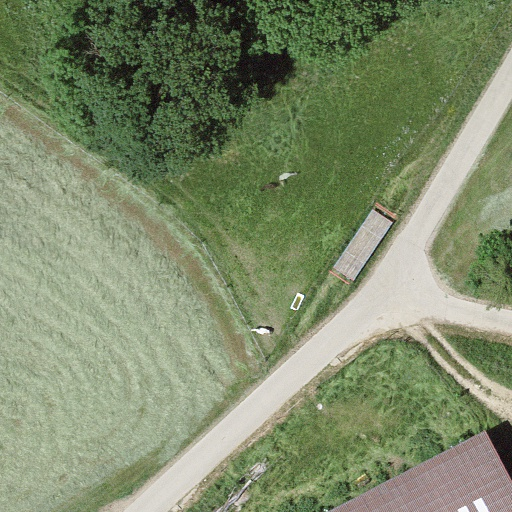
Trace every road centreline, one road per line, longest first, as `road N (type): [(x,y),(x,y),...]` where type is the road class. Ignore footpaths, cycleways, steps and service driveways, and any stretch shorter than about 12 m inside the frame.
road 1 (track): [(511,321),(382,293),(143,511)]
road 2 (track): [(382,293),(511,84)]
